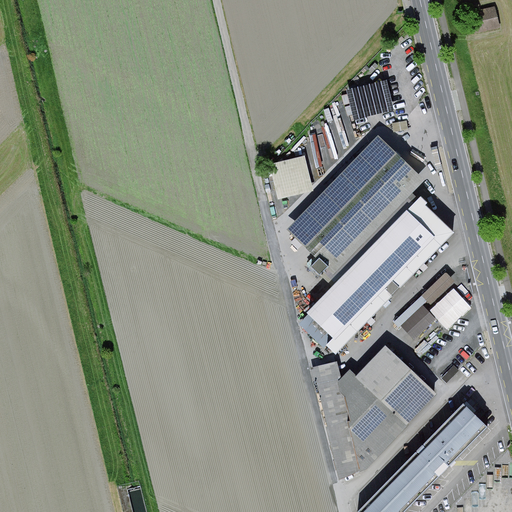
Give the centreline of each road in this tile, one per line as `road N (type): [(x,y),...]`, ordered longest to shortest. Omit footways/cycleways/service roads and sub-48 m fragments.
road 1 (track): [(342,511),(216,0)]
road 2 (secondary): [(419,0),(511,377)]
